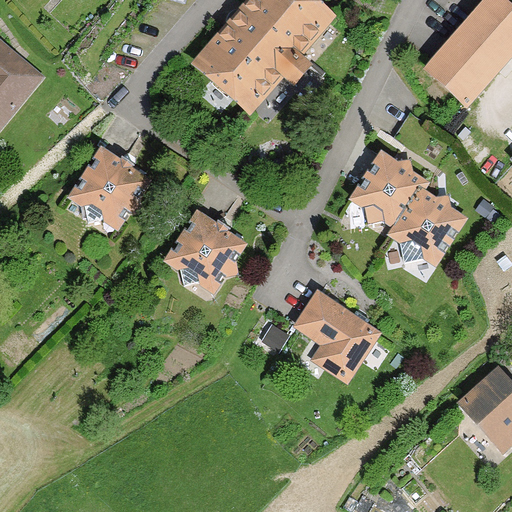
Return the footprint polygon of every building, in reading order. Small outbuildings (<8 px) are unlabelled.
[(335,18),(314,0),(245,0),(191,64),(251,116),(282,79),(296,91),(315,69),(301,58),(335,18)] [(483,0),(473,9),(423,71),(467,110),(511,59),(511,8),(503,0),(483,0)] [(0,135),(46,81),(0,41),(0,135)] [(98,219),(115,232),(127,216),(139,214),(137,201),(150,184),(98,146),(63,194),(82,208),(84,222),(98,219)] [(424,261),(437,269),(469,221),(451,210),(449,198),(437,200),(425,193),(430,185),(414,175),(411,161),(397,164),(380,153),(347,202),(364,214),(367,227),(383,224),(392,230),(385,239),(399,248),(402,265),(424,261)] [(198,282),(214,296),(226,279),(239,277),(237,265),(250,248),(198,209),(162,258),(181,271),(183,286),(198,282)] [(381,336),(317,292),(293,328),(321,348),(311,363),(347,387),(381,336)] [(511,386),(497,369),(458,401),(503,456),(511,448),(511,386)]
